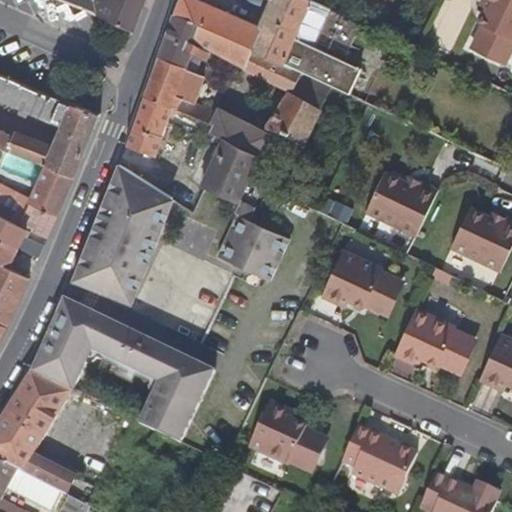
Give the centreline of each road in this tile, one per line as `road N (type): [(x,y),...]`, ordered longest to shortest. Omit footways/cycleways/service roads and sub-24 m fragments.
road 1 (secondary): [(160,0),(63,247),(0,376)]
road 2 (residential): [(511,451),(318,363)]
